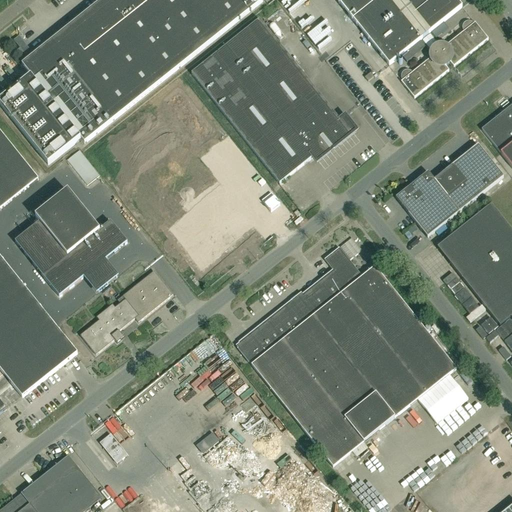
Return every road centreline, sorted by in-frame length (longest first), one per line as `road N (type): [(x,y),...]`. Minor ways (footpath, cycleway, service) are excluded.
road 1 (unclassified): [(0,20),(25,0),(498,0),(511,16)]
road 2 (unclassified): [(0,474),(353,193)]
road 3 (unclassified): [(511,390),(353,193)]
road 4 (unclassified): [(353,193),(511,67)]
